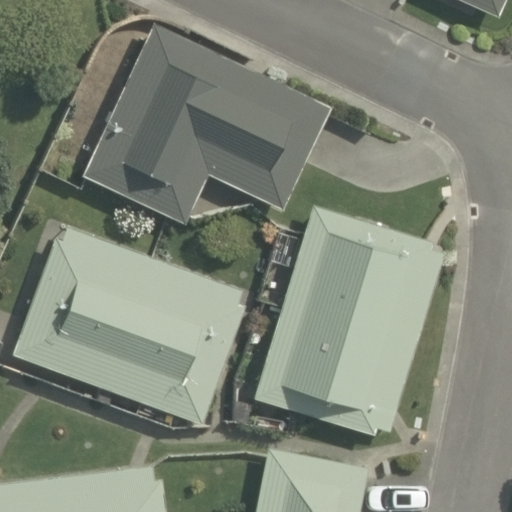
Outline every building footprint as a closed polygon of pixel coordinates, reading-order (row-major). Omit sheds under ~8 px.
[(450,0),(492,20),(500,0),(450,0)] [(72,175),(182,227),(207,175),(271,206),(324,96),(150,13),(72,175)] [(340,412),(337,422),(396,438),(448,252),(285,207),(234,393),(227,415),(289,432),(298,400),(340,412)] [(48,222),(2,353),(210,426),(256,295),(48,222)] [(363,511),(373,474),(269,447),(251,511),(363,511)] [(0,482),(0,511),(163,511),(159,466),(0,482)]
